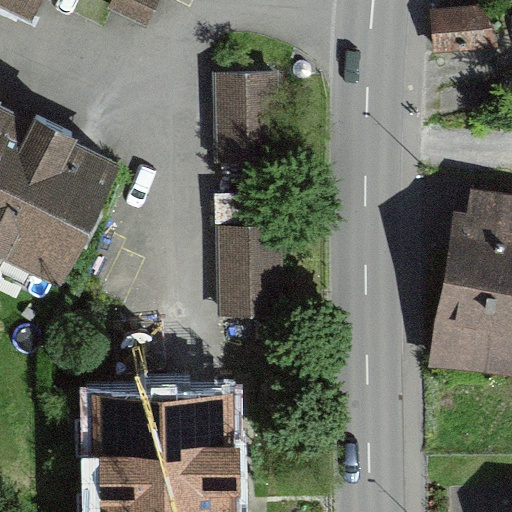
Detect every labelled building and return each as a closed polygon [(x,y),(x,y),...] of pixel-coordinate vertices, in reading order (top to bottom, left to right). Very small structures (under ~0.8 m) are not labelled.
[(441,50),(500,46),(496,0),(475,0),(438,3),(441,50)] [(219,147),(290,147),(290,64),(219,64),(219,147)] [(174,148),(0,73),(0,241),(112,290),(174,148)] [(511,185),(477,178),(438,350),(511,366),(511,185)] [(223,292),(288,292),(287,219),(222,220),(223,292)] [(288,511),(286,390),(116,393),(117,511),(288,511)]
